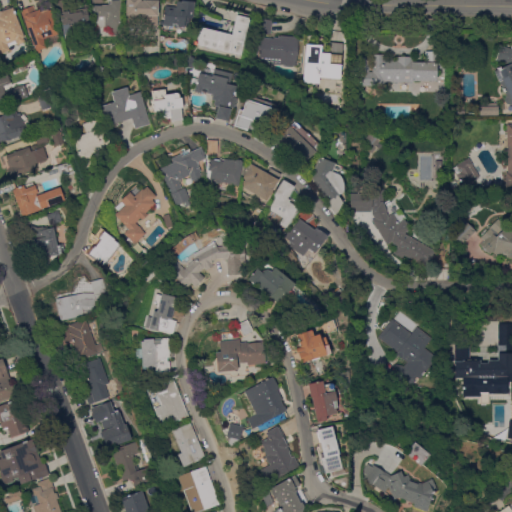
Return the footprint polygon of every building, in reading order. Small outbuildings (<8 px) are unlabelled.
[(108,6),(108,4),(111,3),(111,1),(122,0),(122,9),(121,9),(121,14),(122,14),(123,35),(113,35),(113,28),(95,28),(95,18),(94,18),(94,6),(108,6)] [(126,0),(158,0),(158,29),(132,28),(133,16),(126,16),(126,0)] [(193,19),(190,19),(189,26),(185,26),(185,28),(163,26),(165,6),(176,7),(177,2),(182,2),(182,1),(183,1),(183,0),(195,1),(193,19)] [(51,36),(51,35),(43,39),(47,48),(40,50),(41,52),(38,53),(37,51),(36,52),(24,20),(25,20),(21,11),(33,6),(35,12),(40,10),(41,12),(48,9),(49,11),(51,10),(60,32),(51,36)] [(0,11),(1,11),(3,9),(8,7),(12,7),(13,8),(25,37),(23,38),(25,42),(17,45),(16,41),(7,44),(10,50),(0,54),(0,11)] [(87,8),(91,32),(74,35),(75,39),(65,41),(61,17),(63,16),(63,13),(87,8)] [(199,27),(232,35),(238,12),(250,15),(249,19),(250,20),(241,56),(199,45),(198,32),(199,27)] [(271,34),(264,34),(254,33),(256,19),(272,20),(271,34)] [(259,64),(260,53),(254,52),(255,38),(274,39),(274,38),(278,38),(278,36),(280,36),(297,37),(297,38),(299,38),(297,66),(293,66),(293,67),(285,67),(285,65),(259,64)] [(306,44),(322,46),(321,53),(329,53),(330,43),(343,44),(340,79),(319,77),(319,84),(303,83),(306,44)] [(496,61),(500,51),(502,52),(505,46),(511,49),(511,45),(511,103),(510,104),(507,104),(505,100),(506,97),(502,85),(501,85),(494,71),(508,65),(496,61)] [(369,72),(373,72),(373,55),(385,55),(385,59),(395,59),(395,57),(414,57),(414,63),(425,63),(425,52),(437,52),(437,82),(413,81),(413,82),(385,82),(385,87),(357,86),(358,58),(369,58),(369,72)] [(215,100),(212,100),(213,95),(206,93),(207,92),(202,91),(201,93),(195,92),(195,90),(194,90),(194,88),(196,88),(196,86),(192,85),(193,78),(198,79),(199,74),(213,76),(214,70),(232,74),(230,85),(236,86),(234,98),(237,98),(235,108),(231,107),(228,121),(216,119),(219,107),(216,106),(215,105),(214,104),(215,100)] [(0,73),(7,71),(11,84),(3,87),(5,92),(25,85),(29,98),(0,106),(0,73)] [(111,125),(108,116),(105,117),(102,106),(114,102),(111,92),(127,87),(130,95),(141,92),(151,124),(135,129),(132,119),(111,125)] [(183,120),(172,122),(171,116),(163,117),(162,110),(155,111),(154,108),(153,108),(153,105),(154,105),(152,91),(166,89),(166,94),(177,93),(178,94),(179,96),(180,98),(182,97),(183,108),(182,108),(183,120)] [(278,108),(272,127),(251,120),(247,131),(234,127),(238,114),(240,115),(246,98),(278,108)] [(480,116),(480,105),(487,105),(487,104),(497,103),(497,105),(499,105),(499,116),(480,116)] [(24,125),(27,123),(31,133),(0,143),(0,116),(16,111),(17,114),(20,113),(24,125)] [(77,152),(82,150),(76,138),(86,133),(83,124),(99,117),(103,126),(105,125),(107,130),(105,131),(112,146),(92,155),(96,164),(84,169),(77,152)] [(293,153),(291,155),(284,147),(281,150),(272,140),(281,131),(283,133),(295,121),(306,133),(307,132),(320,145),(315,152),(304,164),(293,153)] [(51,131),(59,129),(64,143),(54,146),(53,143),(55,142),(51,131)] [(47,132),(50,140),(48,140),(48,143),(37,146),(35,136),(47,132)] [(370,132),(380,139),(373,148),(364,141),(370,132)] [(218,140),(218,153),(207,153),(207,140),(218,140)] [(12,178),(8,168),(10,168),(7,161),(9,160),(7,155),(29,147),(31,152),(44,147),(48,159),(45,160),(46,161),(36,165),(37,168),(12,178)] [(190,199),(177,206),(160,169),(173,163),(171,159),(182,153),(183,155),(201,147),(205,159),(197,163),(201,171),(200,171),(202,176),(200,177),(199,179),(195,181),(192,180),(190,175),(179,180),(183,189),(185,188),(190,199)] [(327,202),(311,178),(318,157),(335,163),(335,164),(342,167),(340,173),(341,177),(343,179),(343,182),(344,186),(344,190),(343,192),(340,195),(340,194),(338,195),(343,203),(336,216),(327,202)] [(480,177),(477,179),(478,179),(473,182),(474,183),(469,186),(469,185),(464,187),(453,168),(469,158),(480,177)] [(239,185),(234,185),(233,191),(219,188),(220,184),(213,183),(213,180),(210,180),(211,171),(208,170),(210,159),(214,160),(214,159),(220,160),(220,161),(224,161),(224,159),(235,161),(237,160),(240,160),(242,162),(239,185)] [(241,186),(243,183),(242,183),(244,181),(245,179),(243,178),(250,164),(268,174),(270,168),(281,174),(278,179),(279,180),(272,192),(273,192),(271,196),(270,196),(267,201),(241,186)] [(288,198),(291,200),(289,202),(298,207),(286,228),(279,224),(283,218),(268,209),(275,197),(274,196),(283,180),(295,187),(294,189),(288,198)] [(36,185),(38,193),(37,194),(37,195),(61,187),(66,200),(42,209),(42,210),(22,217),(13,190),(16,189),(16,188),(24,185),(26,189),(36,185)] [(135,244),(124,233),(128,230),(127,229),(128,228),(115,215),(119,211),(116,208),(122,202),(121,201),(130,192),(131,193),(137,187),(141,191),(142,189),(143,190),(147,187),(157,196),(153,200),(156,203),(146,213),(148,215),(143,220),(141,218),(136,223),(139,226),(142,229),(141,230),(146,234),(135,244)] [(436,251),(426,268),(404,255),(402,258),(394,253),(398,246),(394,244),(393,241),(387,245),(373,220),(376,219),(372,212),(349,211),(349,193),(373,193),(373,189),(384,189),(383,202),(388,216),(401,209),(406,218),(405,219),(411,229),(405,233),(436,251)] [(51,226),(46,215),(58,210),(63,221),(51,226)] [(449,222),(458,213),(476,231),(460,248),(449,238),(441,230),(449,222)] [(173,226),(167,228),(163,216),(169,214),(173,226)] [(314,230),(316,228),(319,230),(319,229),(328,237),(326,240),(325,239),(315,254),(309,249),(303,257),(283,243),(300,219),(314,230)] [(511,258),(507,257),(507,256),(502,254),(499,258),(493,252),(490,254),(487,251),(486,252),(483,249),(483,247),(480,244),(484,240),(481,238),(490,228),(489,228),(498,219),(511,231),(511,258)] [(29,234),(31,226),(38,228),(44,227),(47,227),(47,229),(54,228),(58,245),(64,244),(65,250),(62,251),(62,254),(57,255),(57,256),(53,259),(54,260),(47,267),(41,260),(39,259),(37,257),(37,256),(37,251),(35,250),(34,248),(35,246),(34,240),(35,236),(29,234)] [(105,266),(87,252),(96,240),(93,238),(101,228),(115,239),(114,240),(121,245),(105,266)] [(208,245),(206,241),(212,238),(217,247),(222,246),(222,243),(228,242),(227,236),(232,236),(232,235),(242,234),(242,237),(243,237),(246,262),(231,263),(230,259),(223,260),(223,258),(217,259),(212,261),(213,263),(212,264),(214,266),(206,270),(205,268),(202,270),(200,272),(205,277),(196,287),(191,283),(187,288),(177,279),(177,280),(169,273),(173,269),(172,267),(177,261),(185,269),(188,266),(183,261),(184,260),(183,259),(187,256),(188,257),(189,256),(193,260),(194,260),(196,258),(194,254),(208,245)] [(131,251),(135,247),(140,252),(136,256),(131,251)] [(274,268),(294,283),(278,303),(248,280),(257,268),(262,272),(264,271),(265,270),(267,270),(271,272),(274,268)] [(91,281),(103,278),(107,292),(98,302),(96,302),(96,313),(87,313),(87,316),(84,316),(61,320),(57,298),(83,293),(94,293),(91,281)] [(337,307),(328,297),(338,288),(347,298),(337,307)] [(173,334),(160,331),(145,328),(148,316),(152,317),(154,311),(157,312),(159,304),(154,303),(157,294),(161,296),(162,294),(177,299),(172,320),(177,321),(173,334)] [(96,345),(101,343),(104,350),(79,359),(72,338),(69,339),(65,326),(87,319),(96,345)] [(254,331),(244,337),(238,325),(247,319),(254,331)] [(407,362),(403,359),(402,360),(395,355),(397,352),(378,337),(392,319),(411,334),(417,327),(432,338),(424,348),(434,356),(432,358),(435,361),(421,378),(415,377),(414,385),(393,382),(395,365),(404,366),(407,362)] [(499,360),(499,354),(498,354),(498,324),(511,324),(511,382),(507,382),(507,395),(480,395),(480,397),(463,397),(463,378),(455,378),(455,341),(469,341),(469,360),(480,360),(480,363),(488,363),(488,360),(499,360)] [(311,330),(313,335),(319,333),(321,338),(325,337),(327,344),(330,353),(318,357),(319,358),(312,361),(311,360),(301,363),(298,353),(297,353),(295,349),(300,347),(296,334),(311,330)] [(172,357),(168,357),(168,361),(170,361),(171,374),(156,375),(156,367),(153,368),(153,369),(143,370),(142,359),(137,360),(136,349),(141,349),(141,342),(144,341),(144,339),(154,338),(154,340),(162,339),(162,338),(169,337),(169,339),(170,339),(172,357)] [(247,365),(247,362),(237,363),(238,370),(218,372),(216,352),(220,352),(219,342),(239,340),(240,343),(246,342),(246,343),(263,342),(265,363),(247,365)] [(11,379),(8,380),(10,385),(13,384),(17,395),(0,402),(0,359),(3,358),(11,379)] [(109,383),(106,384),(110,397),(91,403),(87,391),(91,389),(82,364),(101,358),(109,383)] [(244,391),(271,377),(272,379),(273,379),(277,387),(278,389),(276,390),(282,400),(280,400),(283,406),(284,406),(286,410),(273,417),(252,428),(247,418),(255,414),(244,391)] [(187,416),(162,427),(147,390),(154,387),(153,387),(173,379),(187,416)] [(311,397),(310,397),(307,384),(322,380),(323,385),(331,383),(333,391),(334,391),(336,401),(335,401),(336,407),(335,407),(336,413),(325,415),(326,420),(316,422),(311,397)] [(29,431),(22,433),(25,440),(16,443),(14,437),(12,438),(8,427),(3,429),(1,423),(0,423),(0,405),(17,399),(29,431)] [(111,401),(116,414),(120,412),(125,425),(127,424),(132,437),(107,446),(102,431),(104,430),(101,421),(97,423),(95,419),(93,418),(92,415),(92,413),(91,409),(111,401)] [(206,458),(183,467),(178,454),(181,453),(172,431),(190,423),(206,458)] [(238,442),(230,446),(228,443),(230,437),(227,436),(230,423),(243,427),(240,440),(239,439),(238,442)] [(268,484),(260,470),(264,468),(269,465),(264,457),(266,456),(263,450),(264,449),(260,442),(268,437),(265,433),(276,426),(287,446),(286,447),(289,452),(288,452),(291,457),(293,456),(299,466),(269,483),(268,484)] [(338,454),(341,469),(324,474),(319,455),(322,454),(316,430),(331,426),(338,454)] [(42,463),(45,462),(49,475),(37,479),(37,478),(21,484),(19,477),(9,481),(7,477),(4,478),(0,467),(0,458),(2,458),(0,454),(0,451),(33,439),(42,463)] [(113,450),(137,441),(141,452),(134,455),(139,470),(162,463),(166,476),(143,484),(142,480),(138,480),(141,483),(126,491),(123,479),(113,450)] [(430,479),(436,491),(432,493),(427,506),(428,506),(426,511),(412,507),(413,504),(397,497),(394,499),(387,487),(384,493),(375,486),(374,487),(363,479),(366,475),(361,472),(366,463),(370,466),(372,464),(389,476),(400,471),(402,477),(407,475),(409,480),(421,483),(430,479)] [(220,504),(199,511),(190,511),(178,476),(206,466),(220,504)] [(275,511),(274,510),(280,507),(275,496),(273,497),(270,491),(271,491),(270,489),(272,488),(272,487),(294,476),(299,486),(294,489),(296,492),(294,493),(299,503),(301,502),(303,507),(301,511),(275,511)] [(53,486),(52,486),(55,493),(57,492),(59,499),(57,499),(61,511),(35,511),(29,496),(41,491),(38,482),(50,477),(53,486)] [(9,503),(7,497),(10,496),(9,494),(20,489),(21,492),(22,492),(24,497),(22,497),(23,498),(9,503)] [(126,511),(121,498),(142,490),(150,511),(126,511)]
